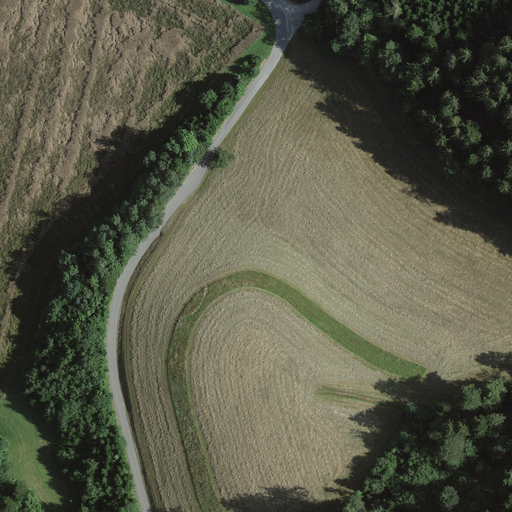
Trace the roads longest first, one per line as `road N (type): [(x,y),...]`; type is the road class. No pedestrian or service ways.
road 1 (unclassified): [(265,0),(280,34),(274,62),(133,260),(118,294),(111,379),(149,511)]
road 2 (track): [(323,33),(511,193)]
